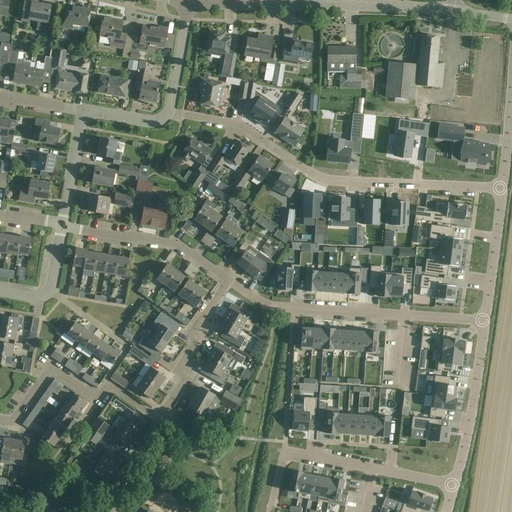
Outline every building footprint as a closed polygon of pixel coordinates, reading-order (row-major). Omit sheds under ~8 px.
[(8,0),(0,0),(0,14),(6,16),(8,0)] [(24,0),(23,9),(21,20),(28,22),(29,19),(38,21),(46,22),(47,22),(48,16),(50,6),(32,3),(32,0),(31,0),(24,0)] [(62,21),(61,27),(71,29),(72,30),(85,33),(86,26),(87,26),(88,20),(90,10),(72,7),(71,13),(63,12),(62,21)] [(122,21),(103,18),(101,28),(99,36),(112,38),(110,46),(124,49),(126,35),(120,34),(122,21)] [(140,36),(139,43),(147,45),(146,51),(155,52),(156,46),(164,48),(168,29),(158,27),(157,29),(142,27),(140,36)] [(0,41),(9,43),(10,34),(0,32),(0,41)] [(224,35),(209,32),(206,50),(219,52),(221,57),(220,63),(223,63),(220,76),(218,75),(218,76),(232,78),(234,63),(234,65),(227,64),(229,54),(228,54),(230,39),(224,38),(224,35)] [(245,49),(244,55),(270,60),(274,38),(262,35),(261,41),(247,39),(245,49)] [(439,37),(422,35),(421,42),(414,41),(413,53),(420,54),(419,65),(388,62),(388,68),(387,73),(385,97),(414,99),(415,85),(442,88),(443,75),(444,65),(437,64),(439,37)] [(283,53),(281,62),(297,65),(298,60),(298,58),(310,60),(313,44),(293,40),(292,45),(285,43),(283,53)] [(0,44),(0,56),(6,58),(9,44),(1,42),(0,44)] [(52,69),(56,46),(55,46),(53,58),(45,57),(44,64),(39,63),(39,62),(35,62),(35,63),(30,62),(31,61),(30,61),(26,84),(40,87),(43,70),(42,70),(43,68),(51,70),(51,69),(52,69)] [(56,46),(52,69),(63,71),(67,48),(56,46)] [(355,47),(327,47),(327,57),(328,63),(328,73),(347,73),(346,81),(361,81),(361,68),(355,68),(355,63),(355,57),(355,47)] [(13,82),(26,84),(30,61),(17,59),(18,51),(10,50),(8,62),(16,63),(13,82)] [(138,52),(131,51),(129,59),(137,60),(138,52)] [(129,60),(127,68),(137,69),(138,62),(129,60)] [(273,82),(272,86),(281,87),(284,72),(275,70),(274,73),(273,82)] [(75,75),(58,72),(55,87),(75,90),(75,93),(84,94),(86,84),(88,74),(76,72),(75,75)] [(266,72),(264,80),(273,82),(274,73),(266,72)] [(149,75),(137,73),(135,87),(141,88),(139,100),(155,103),(159,83),(148,81),(149,75)] [(129,80),(101,76),(98,93),(126,98),(129,80)] [(221,83),(201,79),(200,88),(203,88),(200,103),(217,106),(221,83)] [(241,80),(237,100),(244,102),(248,81),(241,80)] [(248,81),(244,102),(245,102),(246,97),(254,99),(254,98),(254,99),(255,92),(257,83),(248,81)] [(257,101),(248,115),(264,126),(267,123),(278,106),(269,101),(255,92),(254,99),(258,100),(257,101)] [(300,97),(294,93),(285,106),(292,110),(300,97)] [(364,114),(353,113),(350,138),(361,139),(364,114)] [(303,130),(284,118),(275,133),(293,145),(303,130)] [(0,136),(0,137),(0,143),(11,145),(11,142),(12,142),(13,136),(14,131),(8,130),(9,121),(0,119),(0,136)] [(49,121),(36,119),(34,131),(40,132),(38,142),(56,145),(59,129),(48,127),(49,121)] [(395,149),(394,155),(404,157),(410,157),(413,135),(427,137),(429,124),(399,119),(395,149)] [(440,126),(439,140),(462,143),(464,130),(440,126)] [(116,142),(99,139),(97,155),(106,157),(105,163),(119,165),(121,153),(115,152),(116,142)] [(211,151),(192,139),(183,152),(184,152),(180,158),(186,162),(190,157),(202,164),(211,151)] [(343,146),(344,140),(331,139),(330,147),(328,146),(326,160),(328,161),(328,162),(334,163),(335,163),(336,161),(348,163),(350,146),(343,146)] [(249,149),(235,140),(224,157),(237,166),(249,149)] [(488,145),(464,141),(461,161),(485,164),(488,145)] [(11,149),(9,158),(13,159),(15,151),(27,153),(28,145),(19,144),(12,142),(11,142),(11,145),(11,149)] [(425,148),(423,160),(432,162),(433,149),(425,148)] [(33,153),(32,160),(38,161),(36,169),(41,170),(51,172),(54,156),(44,155),(39,154),(33,153)] [(210,183),(212,185),(213,186),(221,175),(216,173),(224,160),(218,156),(205,175),(203,179),(210,183)] [(272,165),(259,156),(248,172),(261,181),(272,165)] [(138,176),(139,168),(131,167),(120,165),(118,173),(138,176)] [(115,171),(95,167),(92,183),(112,187),(115,171)] [(203,179),(205,175),(198,170),(188,184),(196,189),(203,179)] [(249,176),(241,171),(232,185),(240,190),(249,176)] [(138,176),(137,181),(146,182),(148,175),(138,173),(138,176)] [(266,185),(265,187),(270,191),(273,187),(284,194),(289,198),(290,195),(294,190),(291,188),(296,181),(288,175),(286,177),(281,174),(277,180),(272,177),(266,185)] [(49,184),(30,180),(28,190),(21,188),(19,201),(33,203),(34,197),(47,199),(49,184)] [(150,194),(152,183),(147,182),(138,181),(137,181),(135,192),(150,194)] [(210,183),(207,188),(214,193),(217,189),(213,186),(212,185),(210,183)] [(303,217),(316,218),(315,235),(324,236),(325,222),(326,207),(319,207),(320,194),(304,193),(304,196),(302,196),(302,206),(304,206),(303,217)] [(134,197),(115,194),(114,204),(133,207),(134,197)] [(110,199),(90,195),(87,211),(101,213),(100,219),(113,221),(114,216),(107,215),(110,199)] [(233,205),(237,199),(232,196),(228,202),(233,205)] [(330,206),(330,207),(331,207),(331,211),(330,211),(329,212),(331,212),(331,218),(342,219),(342,227),(357,228),(357,210),(348,209),(349,199),(344,199),(336,198),(336,199),(332,198),(332,206),(330,206)] [(247,207),(237,199),(233,205),(238,208),(239,206),(245,210),(247,207)] [(363,225),(364,225),(364,224),(378,224),(378,225),(379,225),(380,200),(379,200),(379,201),(365,200),(365,199),(364,199),(363,225)] [(391,218),(391,225),(407,226),(407,217),(407,216),(408,216),(409,210),(408,210),(408,202),(392,201),(391,218)] [(416,206),(415,219),(432,222),(451,224),(452,218),(465,220),(467,205),(445,202),(444,213),(425,211),(425,207),(416,206)] [(167,206),(158,204),(157,210),(144,208),(141,225),(163,229),(167,206)] [(193,219),(202,226),(213,211),(204,204),(193,219)] [(280,229),(292,231),(295,211),(283,209),(280,229)] [(222,217),(213,211),(202,226),(211,232),(222,217)] [(260,216),(260,215),(261,214),(256,211),(251,218),(256,221),(260,216)] [(215,235),(224,241),(234,226),(237,221),(228,215),(215,235)] [(256,221),(256,222),(262,226),(266,219),(260,215),(260,216),(256,221)] [(431,225),(429,238),(442,240),(441,250),(460,253),(462,239),(452,238),(454,228),(431,225)] [(243,232),(234,226),(224,241),(233,247),(243,232)] [(208,247),(215,238),(206,231),(199,240),(208,247)] [(394,231),(385,231),(384,247),(393,247),(394,231)] [(0,253),(6,254),(9,236),(0,234),(0,253)] [(280,240),(286,245),(290,239),(284,235),(280,240)] [(9,236),(6,254),(17,256),(18,255),(17,254),(20,238),(19,238),(9,236)] [(17,254),(18,255),(28,256),(31,238),(20,236),(19,238),(20,238),(17,254)] [(242,256),(236,264),(245,271),(255,257),(259,252),(254,249),(244,241),(242,244),(236,252),(242,256)] [(72,267),(83,268),(86,252),(87,250),(75,248),(72,267)] [(426,259),(424,272),(436,274),(447,276),(448,266),(458,267),(460,253),(441,250),(439,261),(426,259)] [(93,272),(96,253),(86,252),(83,268),(82,270),(93,272)] [(255,257),(245,271),(255,278),(261,269),(266,273),(272,265),(274,262),(263,255),(259,252),(255,257)] [(96,253),(93,272),(104,274),(107,255),(96,253)] [(107,255),(104,274),(115,276),(118,257),(107,255)] [(118,257),(115,276),(126,278),(129,259),(118,257)] [(188,263),(183,272),(193,278),(198,269),(188,263)] [(165,286),(175,270),(167,264),(156,279),(165,286)] [(278,274),(277,283),(278,283),(278,290),(291,290),(292,279),(299,280),(299,265),(291,265),(291,268),(279,268),(279,274),(278,274)] [(370,272),(369,285),(378,285),(377,296),(389,297),(391,273),(380,272),(380,267),(370,266),(370,272)] [(347,294),(359,295),(360,282),(361,269),(349,268),(349,273),(347,294)] [(391,273),(389,297),(389,296),(401,297),(402,287),(410,287),(411,269),(401,268),(401,274),(391,273)] [(14,271),(3,269),(2,278),(13,280),(14,271)] [(175,270),(165,286),(174,292),(185,277),(175,270)] [(306,270),(304,291),(316,292),(316,291),(317,271),(306,270)] [(25,272),(17,271),(16,276),(18,276),(18,281),(24,282),(25,272)] [(317,271),(316,291),(326,292),(328,272),(317,271)] [(328,272),(326,292),(337,293),(338,273),(328,272)] [(338,273),(337,293),(347,294),(349,273),(338,273)] [(421,275),(419,287),(432,289),(431,298),(438,299),(438,300),(445,301),(445,300),(454,301),(456,286),(443,284),(444,278),(421,275)] [(186,301),(197,286),(188,279),(178,295),(186,301)] [(197,286),(186,301),(196,307),(206,292),(197,286)] [(78,298),(79,289),(69,287),(67,296),(78,298)] [(164,311),(167,307),(161,303),(159,307),(169,314),(164,311)] [(229,309),(224,319),(227,320),(242,329),(247,319),(250,314),(239,308),(236,313),(229,309)] [(154,334),(167,343),(174,334),(166,328),(172,320),(161,312),(152,325),(158,329),(154,334)] [(190,321),(178,312),(174,318),(186,326),(190,321)] [(0,315),(0,326),(16,330),(17,323),(21,324),(21,319),(0,315)] [(33,318),(30,332),(36,333),(39,319),(33,318)] [(238,335),(241,329),(224,319),(218,328),(225,332),(222,338),(239,348),(245,339),(238,335)] [(75,322),(63,339),(72,346),(75,341),(84,329),(75,322)] [(16,330),(0,326),(0,338),(14,341),(16,330)] [(256,334),(263,338),(266,331),(260,327),(256,334)] [(302,327),(300,350),(311,350),(313,328),(302,327)] [(313,328),(311,350),(312,350),(312,348),(322,349),(322,352),(324,328),(323,328),(323,329),(313,328)] [(324,328),(322,352),(333,352),(334,329),(324,328)] [(61,337),(64,332),(59,329),(56,334),(61,337)] [(75,341),(84,347),(92,335),(84,329),(75,341)] [(134,334),(126,329),(121,336),(129,341),(134,334)] [(334,329),(333,352),(334,349),(344,350),(345,330),(335,329),(334,329)] [(345,330),(344,350),(355,351),(356,331),(345,330)] [(356,331),(355,351),(365,351),(365,354),(367,331),(366,331),(356,331)] [(367,331),(365,354),(376,355),(376,357),(384,357),(384,348),(377,347),(378,332),(373,331),(367,331)] [(167,343),(154,334),(151,339),(145,334),(138,345),(151,354),(153,352),(158,356),(167,343)] [(84,347),(92,353),(101,341),(92,335),(84,347)] [(422,336),(420,348),(428,349),(428,346),(430,337),(422,336)] [(441,338),(439,350),(463,353),(464,341),(458,341),(458,340),(450,339),(450,340),(441,338)] [(101,341),(92,353),(102,360),(103,359),(103,358),(110,348),(110,347),(101,341)] [(0,353),(12,356),(14,345),(0,342),(0,353)] [(262,345),(257,342),(251,355),(256,357),(262,345)] [(111,346),(110,347),(110,348),(103,358),(103,359),(112,365),(121,352),(111,346)] [(147,356),(133,346),(129,352),(131,354),(142,362),(147,356)] [(214,348),(209,357),(226,367),(232,371),(237,361),(241,364),(244,357),(235,352),(233,351),(224,346),(221,352),(214,348)] [(57,348),(50,357),(59,363),(65,354),(57,348)] [(439,355),(437,371),(449,372),(450,364),(461,365),(462,354),(463,354),(463,353),(439,350),(439,355)] [(12,356),(0,353),(0,364),(10,367),(12,356)] [(226,367),(209,357),(203,367),(210,371),(207,376),(223,385),(228,376),(223,373),(226,367)] [(72,364),(68,369),(73,373),(77,376),(80,371),(81,370),(76,367),(72,364)] [(145,364),(138,375),(143,378),(158,388),(165,378),(157,372),(145,364)] [(124,380),(114,373),(110,379),(120,386),(124,380)] [(87,382),(90,378),(85,374),(82,379),(87,382)] [(434,375),(432,396),(455,399),(456,398),(455,398),(457,387),(446,385),(447,377),(435,375),(434,375)] [(90,378),(87,382),(90,385),(96,389),(98,385),(93,381),(94,380),(90,378)] [(141,381),(135,389),(150,399),(158,388),(143,378),(141,381)] [(54,379),(48,388),(57,395),(64,385),(54,379)] [(239,392),(231,387),(229,391),(237,396),(239,392)] [(57,395),(48,388),(41,398),(55,407),(58,403),(49,396),(52,392),(57,395)] [(214,395),(200,388),(195,398),(193,397),(188,407),(202,415),(214,395)] [(241,400),(225,391),(219,401),(235,410),(241,400)] [(78,411),(80,413),(86,403),(74,395),(68,403),(68,404),(78,411)] [(432,396),(429,416),(442,418),(443,409),(454,411),(455,399),(432,396)] [(292,414),(292,421),(293,422),(293,427),(293,430),(307,431),(308,420),(314,420),(316,398),(304,397),(303,411),(294,411),(294,414),(292,414)] [(66,402),(59,412),(72,420),(78,411),(68,404),(68,403),(66,402)] [(319,403),(318,416),(326,416),(325,433),(336,434),(337,413),(338,411),(338,409),(328,408),(327,408),(327,403),(319,403)] [(33,419),(39,410),(34,407),(28,416),(33,419)] [(337,413),(336,434),(337,433),(346,434),(348,414),(338,413),(338,411),(338,409),(338,411),(337,413)] [(72,420),(59,412),(53,420),(66,429),(72,420)] [(119,429),(113,437),(122,443),(130,449),(141,433),(139,432),(146,421),(133,412),(126,423),(124,422),(119,429)] [(348,414),(346,434),(356,435),(358,415),(348,414)] [(358,415),(356,435),(367,435),(368,415),(358,415)] [(368,415),(367,435),(376,436),(376,437),(377,437),(378,415),(377,416),(368,415)] [(378,415),(377,437),(388,437),(389,416),(378,415)] [(27,428),(33,419),(28,416),(22,425),(27,428)] [(412,416),(411,429),(425,431),(423,439),(432,440),(432,442),(439,442),(439,441),(441,441),(448,442),(449,428),(439,426),(439,420),(412,416)] [(97,419),(90,429),(101,436),(108,426),(97,419)] [(66,429),(53,420),(47,429),(59,438),(66,429)] [(53,447),(59,438),(47,429),(41,438),(53,447)] [(95,445),(101,436),(90,429),(84,437),(95,445)] [(0,462),(10,464),(11,458),(14,440),(4,439),(1,450),(0,450),(0,462)] [(24,442),(14,440),(11,458),(10,464),(26,467),(28,455),(22,454),(24,442)] [(94,457),(99,460),(107,466),(114,471),(122,460),(101,446),(94,457)] [(106,482),(114,471),(107,466),(99,460),(96,465),(90,461),(86,467),(75,460),(71,466),(88,478),(92,472),(106,482)] [(421,472),(427,473),(429,462),(423,461),(421,472)] [(291,473),(288,491),(298,493),(299,493),(303,472),(292,470),(291,473)] [(298,493),(297,497),(308,499),(309,497),(309,495),(309,494),(313,475),(304,473),(303,473),(303,472),(299,493),(298,493)] [(313,475),(309,494),(309,495),(318,496),(319,496),(323,477),(313,475)] [(318,496),(317,501),(328,503),(329,501),(328,501),(333,478),(332,478),(332,479),(323,477),(319,496),(318,496)] [(329,501),(328,503),(345,506),(347,496),(341,494),(342,490),(344,480),(337,479),(333,478),(328,501),(329,501)] [(15,480),(14,487),(22,488),(23,482),(15,480)] [(400,511),(401,511),(415,511),(417,507),(428,511),(432,499),(429,497),(426,496),(418,493),(418,494),(411,492),(407,503),(404,502),(401,511),(400,511)] [(183,510),(188,505),(182,498),(176,503),(183,510)]
